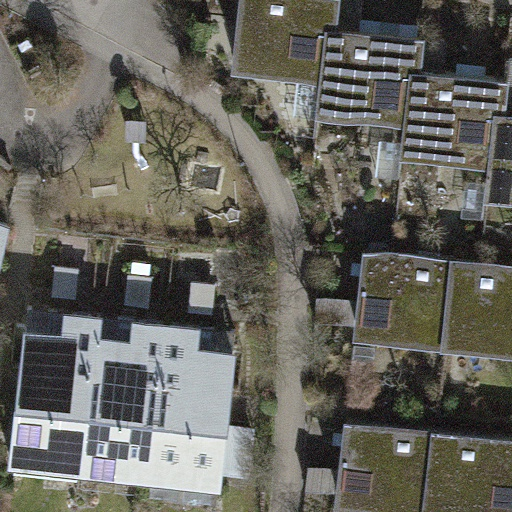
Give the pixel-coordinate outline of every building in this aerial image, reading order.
[(343,0),(247,0),(240,62),(326,73),(333,18),(342,19),(343,0)] [(342,19),(333,18),(326,73),(322,106),(410,116),(417,61),(425,62),(429,30),(342,19)] [(511,72),(425,62),(417,61),(410,116),(407,149),(498,160),(505,102),(510,103),(511,86),(511,72)] [(511,102),(510,103),(505,102),(498,160),(494,189),(511,191),(511,102)] [(0,289),(18,219),(0,213),(0,289)] [(458,254),(372,245),(363,333),(449,342),(458,254)] [(511,259),(458,254),(449,342),(511,348),(511,259)] [(80,271),(58,271),(58,298),(80,298),(80,271)] [(152,278),(131,278),(130,304),(151,305),(152,278)] [(219,287),(195,285),(193,313),(217,314),(219,287)] [(13,462),(86,470),(102,330),(104,312),(69,308),(67,325),(30,321),(13,462)] [(86,470),(158,478),(176,318),(139,314),(137,333),(102,330),(86,470)] [(207,322),(176,318),(158,478),(187,482),(185,502),(219,505),(221,484),(230,485),(231,476),(250,478),(256,429),(236,427),(246,345),(205,340),(207,322)] [(438,423),(352,413),(342,500),(428,510),(438,423)] [(511,511),(511,430),(438,423),(428,510),(446,511),(511,511)]
